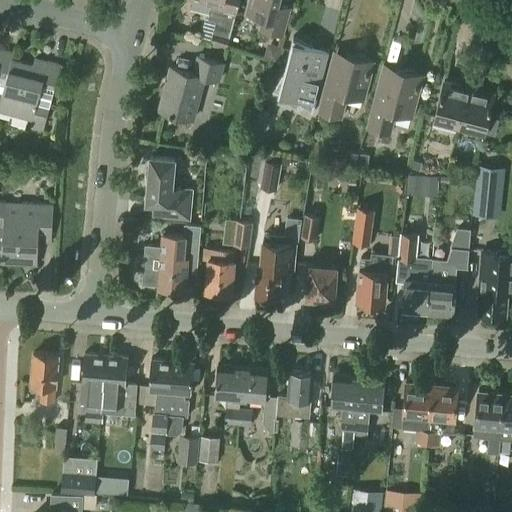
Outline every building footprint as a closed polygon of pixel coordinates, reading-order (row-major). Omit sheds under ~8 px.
[(205,0),(213,2),(209,18),(216,20),(210,43),(227,47),(230,35),(239,0),(205,0)] [(249,0),(246,13),(263,17),(260,28),(282,33),(289,6),(277,3),(277,0),(249,0)] [(282,75),(275,88),(278,90),(277,93),(279,94),(280,91),(294,100),(294,102),(296,102),(297,98),(312,102),(310,111),(312,111),(329,48),(294,38),(295,36),(293,35),(282,75)] [(0,103),(12,59),(13,59),(14,52),(1,48),(0,51),(0,103)] [(330,67),(318,110),(340,116),(346,94),(362,98),(373,60),(347,53),(343,71),(330,67)] [(170,65),(158,108),(193,118),(204,75),(218,79),(223,61),(197,55),(193,71),(170,65)] [(12,59),(0,103),(0,110),(32,119),(29,126),(43,130),(61,64),(47,61),(45,68),(13,59),(12,59)] [(379,80),(367,126),(389,132),(394,111),(411,115),(422,72),(397,66),(392,83),(379,80)] [(443,78),(433,117),(458,124),(468,85),(443,78)] [(468,85),(458,124),(483,131),(494,133),(498,118),(488,115),(494,92),(468,85)] [(205,128),(201,140),(217,145),(221,133),(205,128)] [(343,150),(341,162),(357,164),(359,152),(343,150)] [(359,152),(357,164),(367,165),(369,153),(359,152)] [(147,168),(146,172),(147,177),(149,181),(147,201),(159,202),(158,214),(190,218),(194,187),(173,185),(175,156),(152,154),(151,160),(148,163),(147,168)] [(266,158),(261,186),(278,189),(283,161),(266,158)] [(411,159),(409,167),(419,170),(421,161),(411,159)] [(478,163),(473,211),(497,214),(502,165),(478,163)] [(0,261),(37,264),(39,231),(52,232),(54,203),(0,200),(0,261)] [(357,205),(352,239),(367,241),(373,208),(357,205)] [(305,212),(301,235),(314,238),(318,214),(305,212)] [(235,218),(232,242),(248,244),(250,220),(235,218)] [(138,253),(137,266),(145,267),(144,280),(159,281),(158,285),(185,288),(187,258),(198,259),(201,223),(186,222),(185,233),(163,231),(162,245),(147,244),(146,254),(138,253)] [(399,231),(397,255),(408,256),(407,276),(405,276),(402,306),(427,308),(429,278),(431,256),(414,255),(416,232),(399,231)] [(257,263),(254,293),(279,295),(281,266),(294,267),(296,242),(282,241),(283,233),(262,232),(262,239),(261,239),(259,263),(257,263)] [(204,246),(203,257),(207,258),(205,289),(230,291),(233,259),(232,259),(233,249),(204,246)] [(429,278),(427,308),(452,310),(455,280),(454,280),(455,265),(466,266),(468,247),(451,246),(447,258),(444,257),(431,256),(429,278)] [(481,259),(478,300),(480,300),(479,312),(504,314),(506,289),(511,290),(511,283),(511,251),(482,249),(481,259)] [(357,267),(356,283),(358,283),(356,299),(383,302),(386,270),(390,270),(391,253),(370,251),(370,256),(360,256),(359,267),(357,267)] [(306,261),(304,274),(307,274),(306,295),(334,297),(336,264),(306,261)] [(32,351),(30,382),(40,383),(39,400),(53,401),(57,353),(32,351)] [(82,382),(80,406),(87,406),(86,420),(100,421),(101,411),(105,354),(85,352),(82,382)] [(105,354),(101,411),(134,414),(135,414),(136,384),(125,383),(127,356),(105,354)] [(148,384),(148,387),(156,387),(155,401),(154,404),(154,411),(153,411),(152,413),(167,414),(167,412),(172,358),(151,357),(148,384)] [(167,414),(166,431),(177,432),(182,428),(183,415),(187,415),(188,399),(183,398),(184,390),(190,390),(191,379),(193,366),(193,360),(172,358),(167,412),(167,414)] [(217,362),(214,395),(226,396),(224,422),(237,423),(238,407),(239,398),(242,364),(217,362)] [(242,364),(239,398),(264,400),(263,418),(275,420),(276,408),(277,396),(265,395),(267,367),(242,364)] [(289,368),(287,396),(288,396),(288,402),(295,403),(295,409),(294,419),(292,443),(298,443),(297,452),(313,453),(313,444),(317,445),(319,424),(307,423),(308,420),(308,410),(312,370),(289,368)] [(333,372),(331,405),(342,406),(340,433),(342,433),(342,446),(352,447),(353,434),(358,374),(333,372)] [(358,374),(353,434),(367,435),(369,408),(381,409),(383,376),(358,374)] [(393,415),(392,426),(418,428),(417,441),(425,442),(427,428),(431,381),(420,380),(418,375),(410,375),(407,378),(405,378),(402,416),(393,415)] [(427,428),(425,442),(438,443),(439,430),(453,431),(454,416),(455,416),(458,383),(431,381),(427,428)] [(478,388),(474,434),(488,435),(487,452),(496,452),(496,449),(497,449),(498,436),(499,436),(503,390),(478,388)] [(498,436),(497,449),(508,450),(510,437),(511,437),(511,390),(503,390),(499,436),(498,436)] [(238,407),(237,423),(250,424),(251,408),(238,407)] [(56,425),(54,449),(64,449),(66,426),(56,425)] [(86,441),(85,430),(67,431),(67,441),(86,441)] [(152,430),(151,446),(164,447),(166,431),(152,430)] [(182,433),(180,458),(199,460),(201,436),(201,435),(182,433)] [(201,436),(200,460),(219,461),(220,437),(201,436)] [(382,439),(382,459),(398,460),(399,440),(382,439)] [(338,446),(337,461),(351,462),(352,447),(342,446),(338,446)] [(63,455),(61,488),(94,491),(97,457),(70,455),(63,455)] [(181,491),(180,501),(182,501),(193,502),(194,492),(181,491)] [(33,511),(79,511),(80,493),(50,492),(50,511),(33,511)] [(386,498),(384,511),(419,511),(420,501),(386,498)] [(423,504),(422,511),(455,511),(456,500),(443,499),(442,506),(423,504)] [(459,502),(458,511),(493,511),(494,505),(459,502)]
